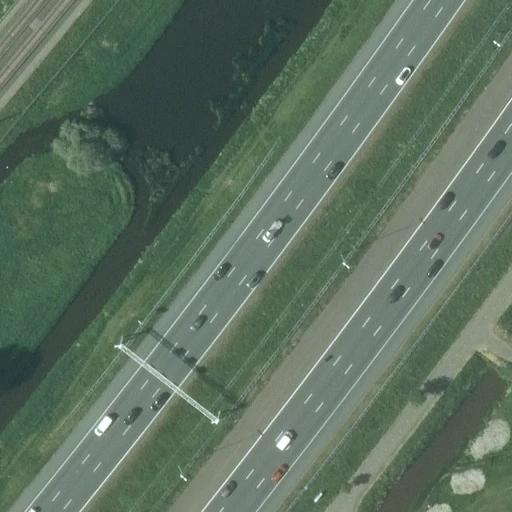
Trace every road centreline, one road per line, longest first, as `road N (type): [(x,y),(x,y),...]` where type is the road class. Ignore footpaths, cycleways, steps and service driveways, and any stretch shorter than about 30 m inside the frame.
road 1 (motorway): [(436,0),(238,275),(51,511)]
road 2 (motorway): [(227,511),(511,135)]
road 3 (unclassified): [(345,511),(511,280)]
